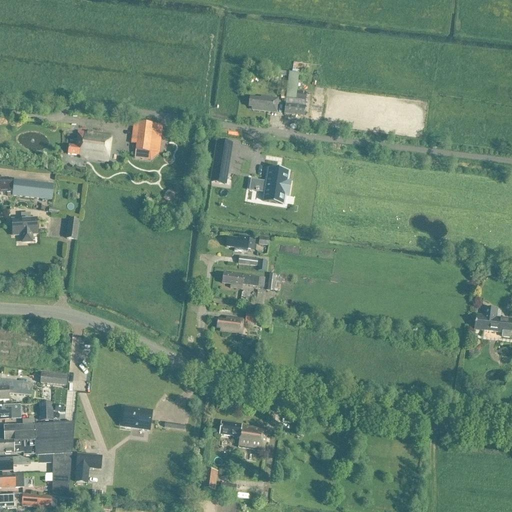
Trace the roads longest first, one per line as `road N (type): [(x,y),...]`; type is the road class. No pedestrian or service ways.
road 1 (tertiary): [(511,429),(296,398),(105,324),(0,309)]
road 2 (track): [(0,114),(59,122),(86,105),(511,160)]
